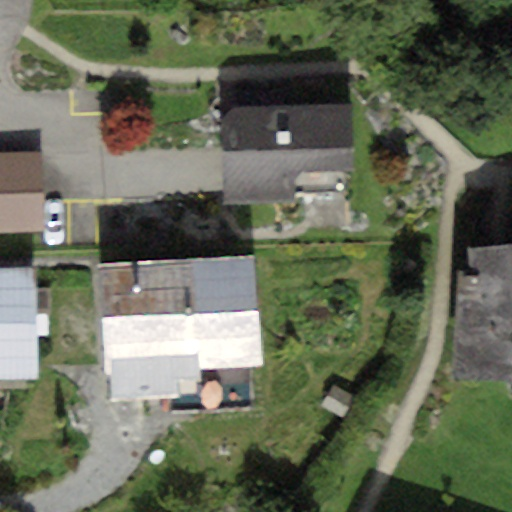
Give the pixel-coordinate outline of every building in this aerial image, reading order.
[(350,119),(225,118),(225,208),(350,208),(350,119)] [(48,164),(0,164),(0,244),(49,243),(48,164)] [(511,255),(464,258),(467,385),(511,389),(511,255)] [(259,273),(105,278),(109,384),(263,378),(259,273)] [(0,392),(40,395),(35,283),(0,283),(0,392)]
